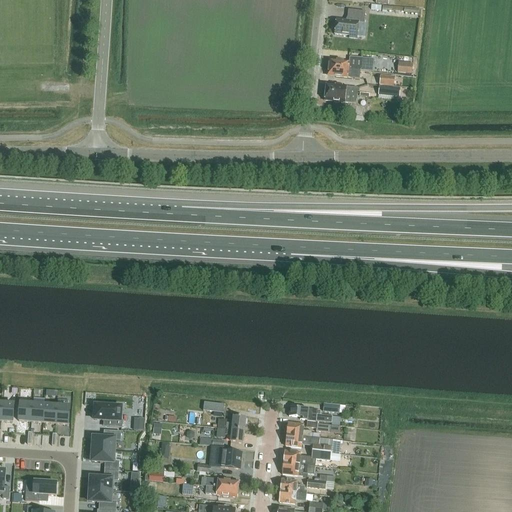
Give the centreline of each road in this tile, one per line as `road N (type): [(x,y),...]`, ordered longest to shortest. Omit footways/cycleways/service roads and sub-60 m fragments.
road 1 (motorway): [(511,228),(176,213)]
road 2 (motorway): [(511,209),(176,213)]
road 3 (motorway): [(0,228),(292,246)]
road 4 (motorway): [(292,246),(511,274)]
road 5 (motorway): [(292,246),(511,256)]
road 6 (tertiary): [(301,157),(511,156)]
road 7 (tertiary): [(94,153),(301,157)]
road 8 (motorway): [(176,213),(0,202)]
road 9 (unclassified): [(301,157),(318,0)]
road 10 (unclassified): [(104,0),(94,153)]
